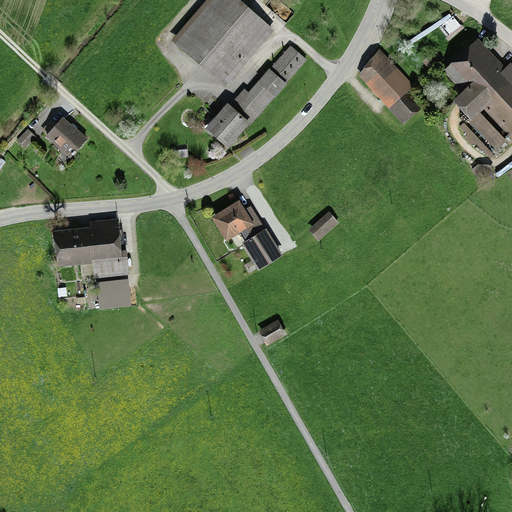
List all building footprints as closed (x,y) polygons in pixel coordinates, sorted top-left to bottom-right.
[(270,34),(231,0),(209,0),(173,42),(224,87),(270,34)] [(505,71),(476,41),(449,67),(468,87),(453,100),(470,119),(478,112),(485,105),(511,134),(511,69),(509,67),(505,71)] [(259,84),(274,97),(305,62),(290,49),(259,84)] [(378,54),(359,79),(404,125),(420,110),(404,94),(411,87),(378,54)] [(443,62),(435,54),(426,61),(433,70),(443,62)] [(225,108),(204,131),(225,150),(262,108),(246,94),(229,112),(225,108)] [(478,112),(470,119),(497,148),(504,142),(478,112)] [(83,139),(61,120),(45,139),(67,158),(83,139)] [(27,132),(17,142),(24,149),(34,140),(27,132)] [(246,243),(242,245),(256,269),(279,256),(264,232),(263,233),(249,209),(242,213),(236,204),(211,220),(224,242),(239,232),(246,243)] [(327,215),(309,231),(318,242),(337,226),(327,215)] [(90,230),(54,234),(57,267),(92,264),(94,279),(125,276),(123,253),(117,253),(114,221),(89,224),(90,230)] [(127,287),(96,291),(98,311),(129,307),(127,287)] [(276,322),(259,331),(267,345),(284,337),(276,322)]
